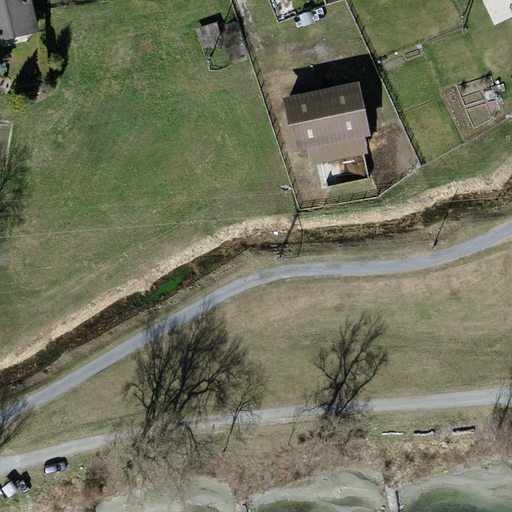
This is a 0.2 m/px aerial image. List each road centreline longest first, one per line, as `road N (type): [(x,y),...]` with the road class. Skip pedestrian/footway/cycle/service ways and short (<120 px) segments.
road 1 (track): [(511,235),(379,273),(278,276),(238,289),(0,421)]
road 2 (track): [(511,397),(106,440),(0,471)]
